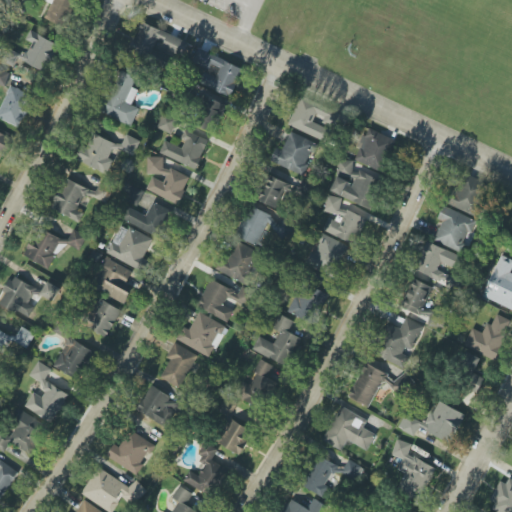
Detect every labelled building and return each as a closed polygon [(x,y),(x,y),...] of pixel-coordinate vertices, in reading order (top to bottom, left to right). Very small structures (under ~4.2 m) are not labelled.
[(45,0),(45,1),(51,3),(44,18),(65,27),(76,0),(45,0)] [(142,22),(131,46),(169,63),(173,54),(184,58),(190,43),(142,22)] [(58,44),(30,30),(26,39),(32,42),(25,56),(8,48),(2,60),(22,70),(26,63),(45,72),(58,44)] [(244,69),(198,47),(191,61),(207,69),(200,83),(230,97),(244,69)] [(10,74),(0,70),(0,85),(6,87),(10,74)] [(131,127),(140,109),(132,105),(138,90),(132,87),(137,78),(122,71),(102,113),(131,127)] [(0,108),(0,118),(19,127),(34,96),(11,86),(0,108)] [(193,124),(214,132),(225,103),(204,95),(193,124)] [(288,125),(324,141),(329,129),(313,122),(317,114),(328,119),(331,111),(300,97),(288,125)] [(171,134),(178,119),(164,113),(157,128),(171,134)] [(194,168),(207,139),(184,129),(181,138),(185,140),(182,148),(165,141),(159,154),(194,168)] [(356,162),(384,171),(394,138),(365,129),(356,162)] [(0,154),(5,156),(13,138),(0,132),(0,154)] [(107,174),(113,160),(109,159),(116,144),(91,132),(77,161),(107,174)] [(302,176),(308,164),(307,163),(316,144),(290,132),(282,150),(276,148),(270,161),(302,176)] [(140,141),(126,135),(119,149),(133,156),(140,141)] [(146,190),(176,203),(179,203),(184,193),(184,189),(190,177),(171,169),(163,169),(164,157),(149,157),(147,161),(147,174),(162,174),(160,180),(152,177),(146,190)] [(330,193),(371,208),(382,180),(352,168),(354,163),(342,158),(337,171),(355,177),(353,184),(336,177),(330,193)] [(485,183),(464,173),(450,205),(471,215),(485,183)] [(293,187),(271,175),(257,199),(279,211),(293,187)] [(52,210),(77,220),(86,195),(108,203),(114,188),(99,182),(96,191),(64,179),(52,210)] [(136,205),(143,192),(133,186),(125,199),(136,205)] [(324,234),(358,242),(364,215),(339,210),(342,198),(326,195),(323,212),(341,216),(340,221),(327,219),(324,234)] [(124,220),(157,238),(171,211),(153,201),(145,216),(130,208),(124,220)] [(237,236),(257,246),(271,216),(252,206),(237,236)] [(461,252),(474,219),(444,207),(439,220),(442,221),(434,241),(461,252)] [(153,238),(119,225),(107,256),(142,269),(153,238)] [(51,269),(63,243),(81,251),(88,237),(72,230),(67,241),(39,229),(32,244),(29,242),(23,256),(51,269)] [(332,277),(347,246),(323,234),(307,265),(332,277)] [(260,251),(233,242),(222,275),(248,284),(260,251)] [(416,270),(440,282),(445,273),(438,270),(442,263),(455,269),(460,257),(429,242),(416,270)] [(511,274),(509,273),(511,264),(511,259),(500,255),(483,297),(511,308),(511,274)] [(133,288),(126,284),(133,272),(106,257),(91,285),(125,303),(133,288)] [(10,276),(0,298),(0,304),(28,318),(34,306),(32,305),(39,289),(10,276)] [(228,321),(233,310),(224,306),(227,298),(248,307),(255,291),(242,285),(239,292),(210,279),(197,307),(228,321)] [(432,287),(414,279),(401,306),(433,321),(437,313),(423,307),(432,287)] [(53,301),(59,287),(47,282),(41,296),(53,301)] [(313,325),(328,295),(304,282),(288,312),(313,325)] [(107,338),(121,310),(101,300),(87,328),(107,338)] [(213,357),(227,326),(198,314),(190,331),(182,327),(176,341),(213,357)] [(511,322),(511,320),(497,314),(491,325),(486,323),(482,333),(472,328),(464,346),(496,360),(511,322)] [(288,366),(301,338),(288,332),(294,321),(279,315),(273,328),(280,331),(274,343),(258,336),(251,350),(288,366)] [(423,326),(406,318),(400,329),(389,323),(374,355),(403,369),(409,357),(402,354),(406,347),(411,349),(423,326)] [(21,327),(15,338),(0,329),(0,353),(9,339),(27,349),(35,335),(21,327)] [(54,367),(79,380),(94,351),(69,337),(54,367)] [(180,388),(198,356),(174,343),(166,358),(170,360),(160,378),(180,388)] [(480,360),(466,351),(456,367),(465,373),(457,386),(475,397),(486,380),(473,372),(480,360)] [(242,399),(263,409),(276,382),(268,378),(274,366),(260,360),(242,399)] [(25,407),(52,423),(69,394),(45,380),(52,369),(38,361),(28,378),(46,389),(41,397),(33,392),(25,407)] [(369,407),(386,373),(365,363),(348,397),(369,407)] [(415,380),(406,371),(390,386),(399,395),(415,380)] [(137,413),(168,426),(179,401),(149,387),(137,413)] [(219,411),(228,417),(234,406),(225,401),(219,411)] [(399,428),(415,435),(418,427),(452,442),(464,413),(436,401),(426,424),(404,415),(399,428)] [(376,434),(363,428),(367,420),(341,406),(323,441),(342,451),(348,441),(367,451),(376,434)] [(0,449),(4,452),(10,442),(30,455),(48,427),(23,411),(7,437),(1,433),(0,433),(0,449)] [(240,454),(251,429),(230,420),(219,445),(240,454)] [(136,475),(154,445),(130,430),(119,447),(114,444),(107,457),(136,475)] [(436,468),(408,453),(412,446),(399,439),(391,454),(402,460),(397,469),(406,474),(398,490),(418,501),(436,468)] [(217,449),(204,442),(197,456),(206,461),(199,476),(189,471),(184,482),(213,497),(228,469),(211,461),(217,449)] [(322,496),(333,472),(357,483),(364,467),(348,460),(344,468),(318,456),(302,487),(322,496)] [(0,497),(2,499),(19,472),(0,460),(0,497)] [(81,494),(109,511),(111,511),(121,498),(135,507),(146,488),(134,481),(130,488),(98,467),(81,494)] [(511,511),(511,480),(509,479),(506,484),(501,482),(488,507),(497,511),(511,511)]
